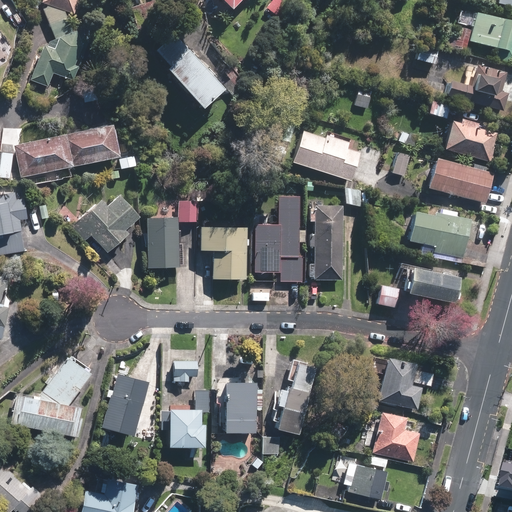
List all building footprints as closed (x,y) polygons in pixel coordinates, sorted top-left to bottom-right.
[(39,0),(38,4),(69,16),(75,0),(39,0)] [(215,0),(227,12),(239,0),(215,0)] [(511,0),(496,0),(495,6),(511,10),(511,0)] [(511,50),(511,23),(460,10),(456,25),(469,28),(465,44),(511,55),(511,50)] [(43,47),(41,47),(28,81),(45,88),(50,75),(70,82),(75,68),(76,69),(84,46),(79,33),(72,35),(71,33),(44,44),(43,47)] [(168,36),(149,53),(164,69),(160,72),(197,112),(219,91),(168,36)] [(434,56),(416,51),(413,61),(431,66),(434,56)] [(467,87),(446,82),(442,98),(500,112),(505,94),(498,92),(503,73),(473,66),(467,87)] [(228,69),(222,73),(226,79),(220,84),(225,90),(237,82),(228,69)] [(369,93),(356,90),(352,106),(365,109),(369,93)] [(446,107),(428,102),(424,115),(443,120),(446,107)] [(455,124),(447,122),(439,152),(485,163),(485,162),(487,162),(491,149),(489,148),(493,133),(474,129),(475,125),(456,120),(455,124)] [(107,127),(11,146),(18,179),(114,159),(107,127)] [(415,138),(397,131),(393,141),(411,148),(415,138)] [(321,140),(298,133),(288,164),(348,182),(357,154),(344,150),(346,143),(322,136),(321,140)] [(11,154),(0,153),(0,177),(9,178),(11,154)] [(407,156),(395,153),(390,174),(402,177),(407,156)] [(468,169),(430,160),(423,190),(482,204),(488,180),(490,181),(493,170),(470,164),(468,169)] [(342,206),(359,207),(359,205),(366,206),(367,191),(343,189),(342,206)] [(0,256),(23,252),(17,222),(25,220),(21,201),(14,202),(12,193),(0,195),(0,256)] [(97,201),(69,226),(83,241),(87,236),(103,254),(124,235),(120,231),(134,219),(132,217),(134,215),(116,197),(115,199),(113,197),(102,207),(97,201)] [(276,226),(252,226),(252,273),(277,273),(277,282),(300,282),(300,257),(295,257),(295,242),(302,242),(302,231),(295,231),(295,197),(275,197),(276,226)] [(194,202),(175,202),(175,223),(194,223),(194,202)] [(338,207),(311,207),(311,210),(306,210),(306,223),(311,223),(311,235),(306,235),(306,247),(311,247),(311,265),(306,265),(306,278),(311,278),(311,281),(339,281),(338,207)] [(430,218),(408,213),(402,242),(419,246),(417,254),(429,257),(429,258),(459,264),(467,220),(453,217),(454,213),(436,209),(435,214),(431,213),(430,218)] [(171,219),(141,220),(144,270),(180,268),(179,245),(172,245),(171,219)] [(208,252),(208,281),(242,280),(242,229),(194,230),(195,252),(208,252)] [(453,279),(404,269),(398,295),(448,305),(453,279)] [(396,290),(377,286),(374,305),(392,309),(396,290)] [(30,399),(13,396),(7,425),(73,439),(77,419),(75,419),(77,409),(64,406),(86,375),(84,373),(87,369),(69,356),(66,360),(63,358),(52,374),(50,372),(43,383),(45,385),(36,397),(30,395),(30,399)] [(413,366),(383,359),(378,380),(367,378),(363,397),(374,399),(373,402),(414,411),(419,389),(408,386),(409,383),(428,387),(431,375),(412,371),(413,366)] [(194,361),(170,361),(170,382),(181,382),(186,382),(186,378),(194,378),(194,361)] [(286,390),(282,389),(281,392),(274,390),(269,410),(271,411),(269,421),(273,422),(271,430),(293,436),(311,368),(293,364),(286,390)] [(106,397),(98,428),(113,433),(128,437),(136,406),(138,406),(144,383),(114,375),(110,391),(107,390),(105,397),(106,397)] [(250,384),(219,384),(219,434),(250,434),(250,384)] [(261,389),(253,389),(253,410),(261,410),(261,389)] [(192,390),(192,411),(158,411),(158,430),(164,430),(164,449),(200,449),(200,426),(196,426),(196,413),(207,413),(207,390),(192,390)] [(403,418),(377,413),(369,453),(409,461),(415,434),(400,431),(403,418)] [(277,437),(260,437),(260,455),(277,454),(277,437)] [(263,461),(256,456),(248,465),(255,471),(263,461)] [(385,459),(368,456),(366,465),(383,468),(385,459)] [(383,472),(352,464),(349,476),(344,475),(341,485),(346,486),(344,493),(377,500),(379,490),(384,491),(386,482),(381,481),(383,472)] [(0,509),(3,511),(7,511),(10,509),(13,511),(14,510),(16,511),(25,511),(40,497),(28,486),(26,488),(20,483),(19,484),(10,476),(11,475),(0,465),(0,509)] [(83,491),(78,511),(126,511),(132,484),(104,478),(100,494),(83,491)] [(329,486),(314,484),(312,496),(327,499),(329,486)] [(189,511),(178,501),(168,511),(189,511)]
